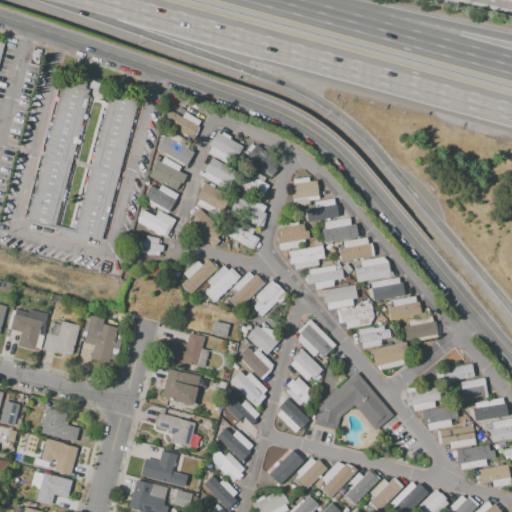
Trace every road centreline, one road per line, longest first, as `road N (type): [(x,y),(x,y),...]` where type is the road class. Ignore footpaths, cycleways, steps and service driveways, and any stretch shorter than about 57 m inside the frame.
road 1 (tertiary): [(0,22),(261,102),(330,140),(511,354)]
road 2 (motorway): [(75,0),(334,110),(383,155),(511,308)]
road 3 (motorway): [(108,0),(511,111)]
road 4 (residential): [(90,511),(141,319)]
road 5 (motorway): [(511,67),(390,31)]
road 6 (residential): [(0,369),(120,401)]
road 7 (motorway): [(511,39),(462,27),(390,31)]
